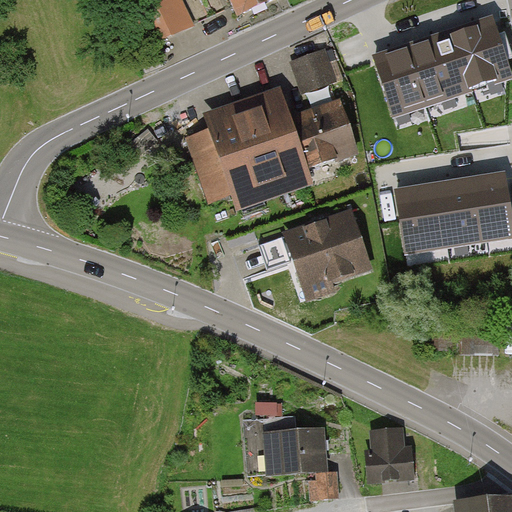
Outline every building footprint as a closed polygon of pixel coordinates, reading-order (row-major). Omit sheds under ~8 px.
[(198,29),(183,0),(146,0),(168,43),(198,29)] [(287,0),(229,0),(238,21),(288,1),(287,0)] [(494,25),(375,63),(393,117),(511,78),(494,25)] [(321,55),(294,65),(305,93),(332,83),(321,55)] [(193,139),(215,202),(354,153),(338,107),(286,125),(280,109),(193,139)] [(511,211),(506,175),(394,193),(404,260),(511,242),(511,211)] [(359,216),(286,242),(306,300),(380,274),(359,216)] [(455,357),(499,356),(499,331),(461,331),(461,324),(432,324),(432,353),(455,352),(455,357)] [(408,432),(377,434),(379,483),(419,481),(417,449),(409,450),(408,432)] [(329,435),(272,438),(274,478),(331,475),(329,435)] [(511,511),(511,499),(461,504),(461,511),(511,511)]
